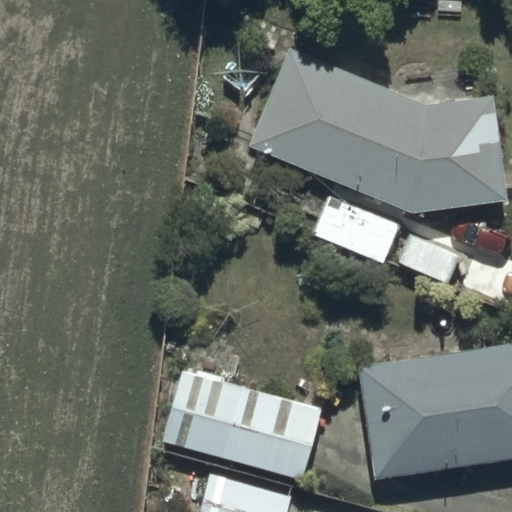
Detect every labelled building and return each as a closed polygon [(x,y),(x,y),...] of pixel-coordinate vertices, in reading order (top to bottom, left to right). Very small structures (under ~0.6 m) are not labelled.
[(491,204),(479,96),(407,104),(273,49),(233,144),(398,213),(491,204)] [(0,177),(0,175),(0,174),(0,334),(124,349),(135,259),(85,253),(81,283),(14,275),(15,263),(0,261),(0,177)] [(511,343),(341,368),(359,479),(511,457),(511,343)] [(168,373),(149,443),(291,481),(310,411),(168,373)] [(197,474),(186,511),(274,511),(279,496),(197,474)]
